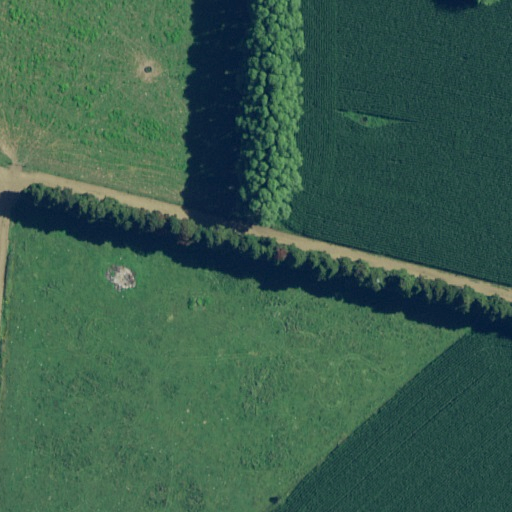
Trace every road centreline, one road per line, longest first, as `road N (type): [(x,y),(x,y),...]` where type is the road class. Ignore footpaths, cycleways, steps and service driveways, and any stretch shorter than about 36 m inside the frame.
road 1 (track): [(511,302),(0,175)]
road 2 (track): [(11,178),(0,303)]
